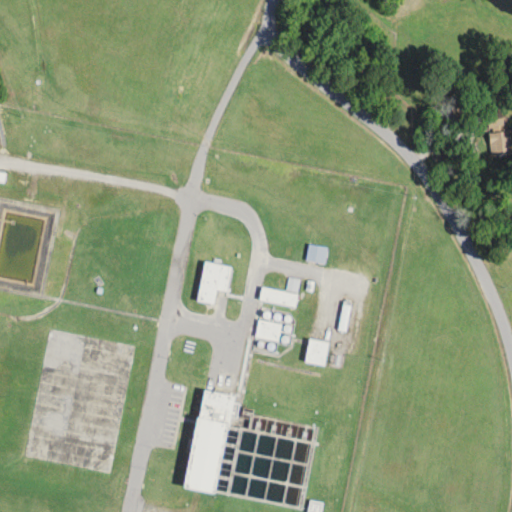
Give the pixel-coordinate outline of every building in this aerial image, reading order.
[(487,112),(491,157),(511,154),(511,131),(508,132),(506,110),(487,112)] [(27,196),(27,185),(18,185),(18,196),(27,196)] [(306,260),(324,264),(327,248),(309,244),(306,260)] [(218,291),(228,293),(233,267),(205,262),(197,302),(215,306),(218,291)] [(298,293),(262,287),(259,301),(296,308),(298,293)] [(346,331),(352,303),(344,302),(339,330),(346,331)] [(283,324),(260,318),(255,337),(278,343),(283,324)] [(329,342),(310,338),(305,362),(325,366),(329,342)] [(185,490),(217,496),(236,396),(204,390),(185,490)] [(321,511),(323,504),(311,502),(308,511),(321,511)]
